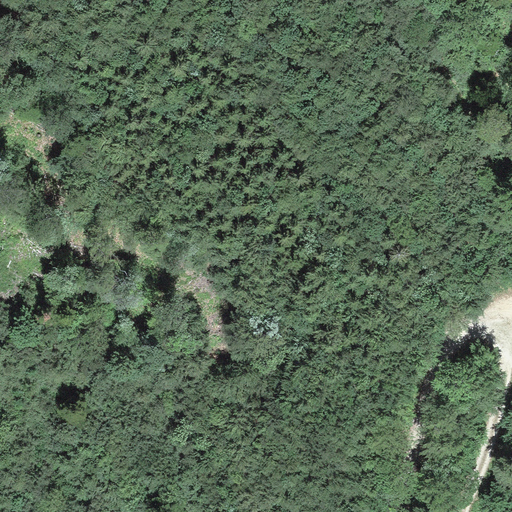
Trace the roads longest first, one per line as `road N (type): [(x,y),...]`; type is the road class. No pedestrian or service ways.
road 1 (track): [(395,511),(435,371),(453,345),(511,302)]
road 2 (track): [(511,365),(463,511)]
